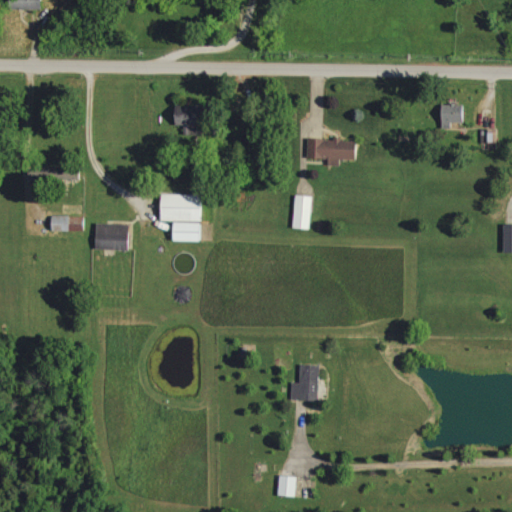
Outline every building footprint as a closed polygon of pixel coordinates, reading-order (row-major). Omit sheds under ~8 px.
[(14,0),(15,9),(45,9),(44,0),(14,0)] [(0,104),(0,120),(8,120),(8,104),(0,104)] [(467,123),(467,104),(444,105),(444,129),(453,128),(453,123),(467,123)] [(202,106),(179,106),(179,126),(185,125),(186,134),(203,134),(202,106)] [(483,130),(483,149),(492,150),(492,142),(498,142),(498,130),(483,130)] [(309,158),(331,159),(331,165),(342,166),(342,160),(359,160),(359,141),(344,141),(344,139),(309,138),(309,158)] [(45,178),(81,179),(82,169),(54,168),(54,170),(45,170),(45,178)] [(204,221),(204,194),(164,194),(164,222),(204,221)] [(294,228),(311,229),(315,197),(298,195),(294,228)] [(54,231),(84,231),(84,216),(54,216),(54,231)] [(98,249),(131,250),(131,224),(98,223),(98,249)] [(203,242),(203,223),(177,223),(177,241),(203,242)] [(322,364),(303,364),(302,382),(294,382),(293,399),(321,400),(322,364)] [(298,496),(298,475),(282,475),(281,495),(298,496)]
